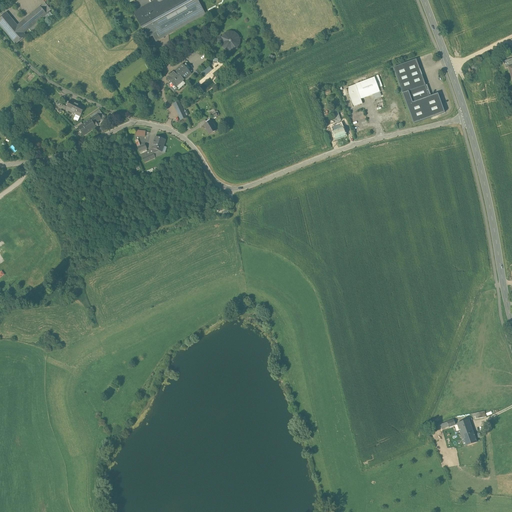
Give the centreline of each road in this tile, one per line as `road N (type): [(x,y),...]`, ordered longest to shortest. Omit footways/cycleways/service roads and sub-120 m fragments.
road 1 (residential): [(466,117),(367,142),(236,190),(218,185),(186,139),(138,122)]
road 2 (tertiary): [(511,321),(466,117)]
road 3 (residential): [(0,32),(40,75),(138,122)]
road 4 (residential): [(138,122),(48,159),(0,165)]
road 5 (tertiary): [(466,117),(424,0)]
